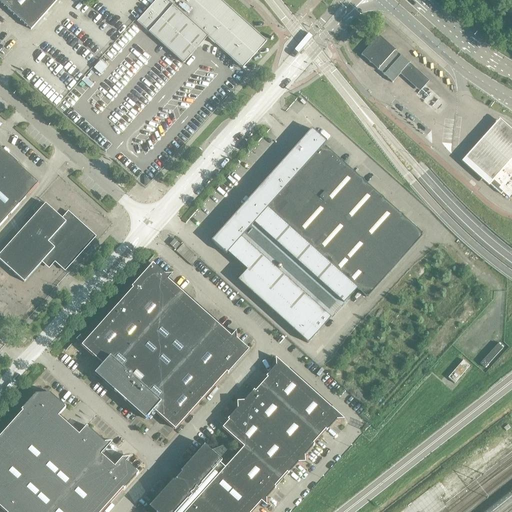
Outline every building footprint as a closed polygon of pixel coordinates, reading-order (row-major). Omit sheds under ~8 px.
[(0,0),(0,2),(31,30),(58,0),(0,0)] [(219,0),(156,0),(137,22),(183,64),(207,37),(242,68),(266,41),(219,0)] [(395,51),(379,36),(361,56),(378,71),(378,70),(383,75),(392,83),(401,73),(406,77),(413,68),(409,64),(410,64),(400,56),(395,51)] [(511,131),(500,121),(461,163),(488,188),(511,162),(511,131)] [(328,142),(313,129),(211,241),(226,255),(228,253),(236,261),(247,271),(238,281),(308,344),(357,290),(268,208),(324,146),(328,142)] [(357,290),(366,299),(422,237),(422,235),(324,146),(268,208),(357,290)] [(0,226),(38,184),(0,149),(0,226)] [(491,179),(500,186),(498,189),(508,198),(511,193),(511,157),(511,156),(491,179)] [(65,270),(95,237),(68,213),(68,212),(62,219),(45,204),(0,254),(0,260),(24,282),(42,262),(55,261),(65,270)] [(180,245),(174,240),(170,244),(175,250),(180,245)] [(133,288),(81,346),(103,365),(94,374),(145,420),(154,410),(175,430),(226,373),(228,374),(249,350),(236,339),(236,331),(231,337),(168,280),(173,274),(165,275),(152,264),(131,287),(133,288)] [(485,368),(503,348),(498,344),(480,364),(485,368)] [(223,446),(184,462),(173,466),(181,473),(174,482),(166,475),(155,511),(251,511),(261,501),(266,506),(266,499),(276,488),(275,486),(287,473),(288,474),(298,463),(305,463),(304,456),(314,445),(313,444),(325,430),(326,431),(337,420),(344,420),(275,358),(276,366),(266,377),(267,378),(255,391),(254,390),(244,402),(244,401),(237,402),(237,408),(227,420),(229,421),(222,428),(244,447),(235,457),(223,446)] [(454,384),(469,366),(463,361),(448,378),(454,384)] [(0,507),(5,511),(100,511),(122,488),(124,489),(138,473),(126,462),(129,458),(122,458),(115,466),(101,454),(112,442),(105,442),(86,426),(79,435),(58,416),(66,408),(50,393),(45,393),(45,391),(40,391),(40,394),(36,394),(21,410),(22,411),(0,436),(0,507)]
